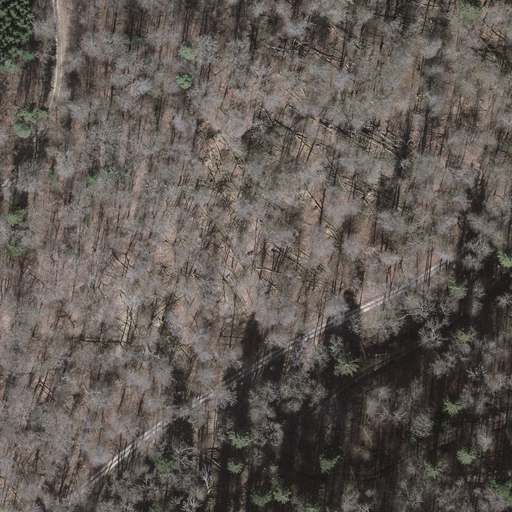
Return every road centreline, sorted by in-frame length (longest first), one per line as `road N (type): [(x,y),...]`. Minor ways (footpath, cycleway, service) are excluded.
road 1 (track): [(55,511),(188,406),(425,276),(511,216)]
road 2 (track): [(511,265),(421,343),(322,406),(296,431),(294,448),(300,465),(316,474),(357,479),(511,422)]
road 3 (track): [(0,182),(28,158),(58,102),(59,0)]
